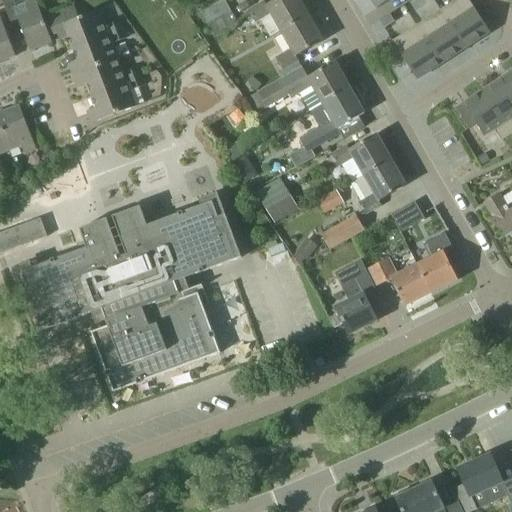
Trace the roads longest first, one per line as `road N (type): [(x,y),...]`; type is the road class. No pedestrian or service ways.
road 1 (residential): [(504,302),(287,400),(40,490),(48,511)]
road 2 (residential): [(302,487),(511,387)]
road 3 (residential): [(504,302),(402,119)]
road 4 (residential): [(402,119),(333,0)]
road 5 (residential): [(511,49),(402,119)]
